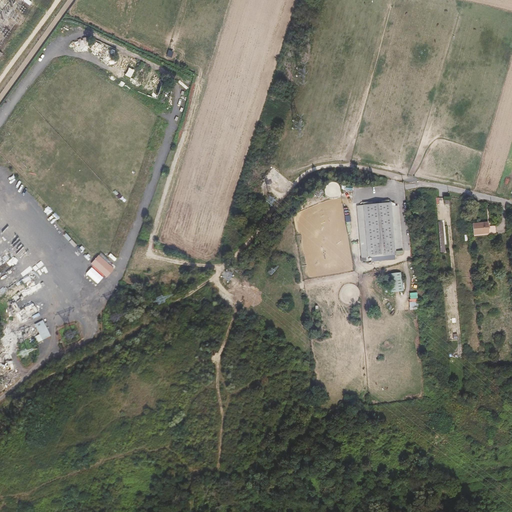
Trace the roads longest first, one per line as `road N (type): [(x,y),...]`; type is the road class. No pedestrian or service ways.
road 1 (track): [(0,415),(226,263),(272,202),(307,174),(348,165),(380,172)]
road 2 (residential): [(380,172),(511,204)]
